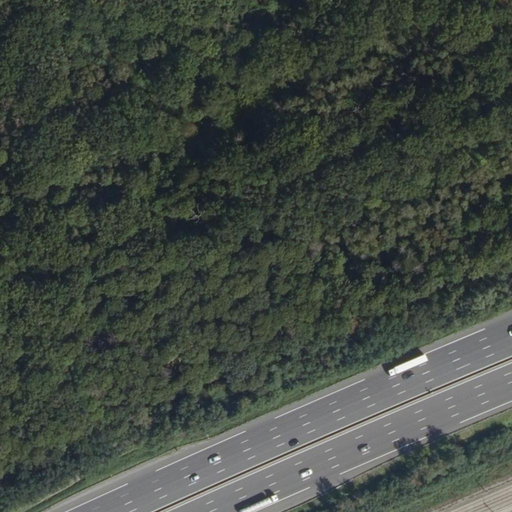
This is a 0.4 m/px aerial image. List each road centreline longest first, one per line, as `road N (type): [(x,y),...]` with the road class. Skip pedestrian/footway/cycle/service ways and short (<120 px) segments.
road 1 (motorway): [(511,336),(107,511)]
road 2 (motorway): [(212,511),(511,383)]
road 3 (track): [(0,134),(89,423)]
